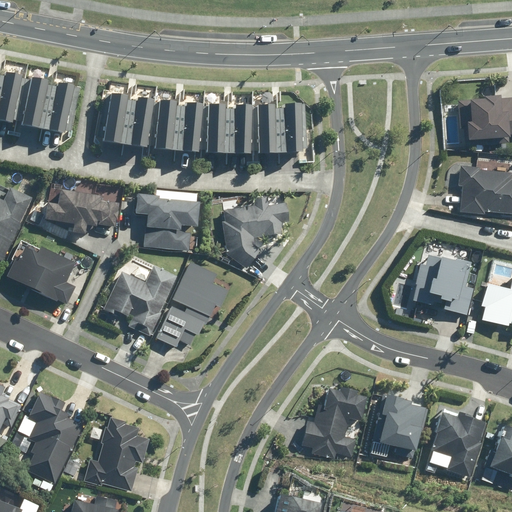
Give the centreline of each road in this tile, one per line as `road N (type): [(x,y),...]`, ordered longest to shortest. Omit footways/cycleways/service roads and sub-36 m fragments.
road 1 (residential): [(75,163),(152,177),(339,180)]
road 2 (secondary): [(330,52),(203,54),(99,40)]
road 3 (residential): [(335,313),(261,410),(223,511)]
road 4 (residential): [(0,321),(198,414)]
road 5 (residential): [(335,313),(373,338),(511,381)]
road 6 (residential): [(411,46),(416,132),(398,213)]
road 7 (residential): [(198,414),(291,283)]
road 8 (residential): [(339,180),(330,52)]
road 9 (residential): [(75,163),(99,40)]
